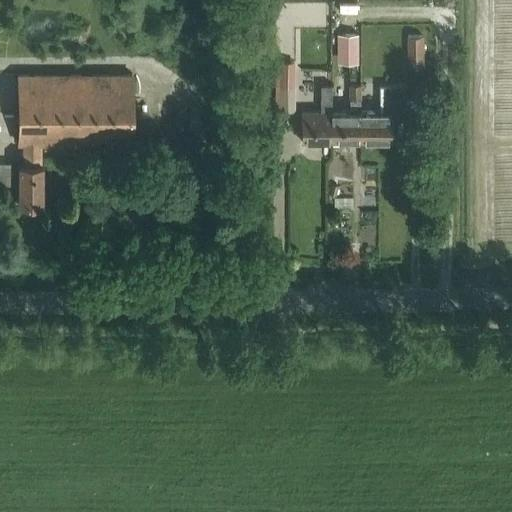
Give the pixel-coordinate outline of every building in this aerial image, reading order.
[(337,63),(358,63),(358,33),(337,33),(337,63)] [(22,146),(22,165),(42,165),(42,146),(132,146),(132,76),(18,76),(18,146),(22,146)] [(295,111),(295,86),(279,86),(279,111),(295,111)] [(331,114),(332,114),(332,87),(321,87),(321,113),(303,113),(302,113),(302,144),(331,144),(331,114)] [(361,114),(361,87),(350,87),(350,114),(332,114),(331,114),(331,144),(361,144),(361,114)] [(361,144),(390,144),(390,119),(407,119),(407,88),(380,87),(380,114),(361,114),(361,144)] [(42,165),(22,165),(19,165),(19,206),(42,206),(42,165)]
